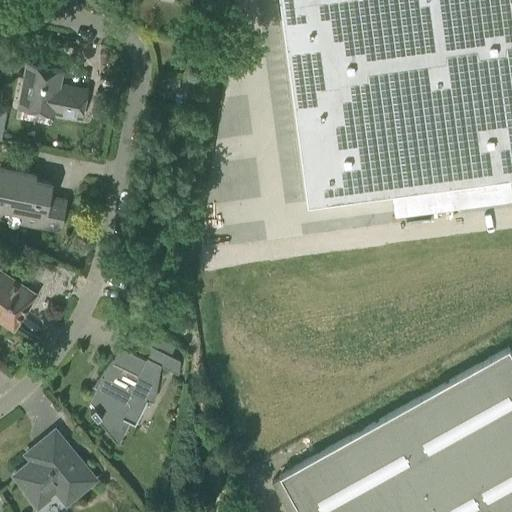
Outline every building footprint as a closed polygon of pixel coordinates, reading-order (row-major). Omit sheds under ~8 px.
[(511,0),(279,0),(281,9),(307,201),(511,173),(511,0)] [(27,63),(23,82),(18,106),(53,113),(53,112),(81,117),(87,89),(59,83),(62,70),(27,63)] [(34,173),(14,169),(0,166),(0,207),(24,212),(22,221),(59,229),(64,199),(63,199),(63,203),(47,200),(50,182),(33,178),(34,173)] [(35,294),(18,283),(0,271),(0,319),(13,328),(35,294)] [(180,360),(150,345),(145,356),(120,343),(113,357),(112,356),(98,377),(100,378),(85,408),(86,408),(87,406),(91,410),(90,411),(97,419),(98,418),(108,430),(122,418),(135,424),(147,399),(154,401),(160,365),(177,373),(180,360)] [(511,511),(511,353),(508,346),(279,474),(280,476),(271,481),(288,511),(511,511)] [(95,478),(67,444),(55,429),(39,442),(41,444),(35,448),(33,446),(25,453),(31,460),(13,475),(26,490),(24,492),(37,508),(48,499),(49,496),(55,490),(66,503),(95,478)]
